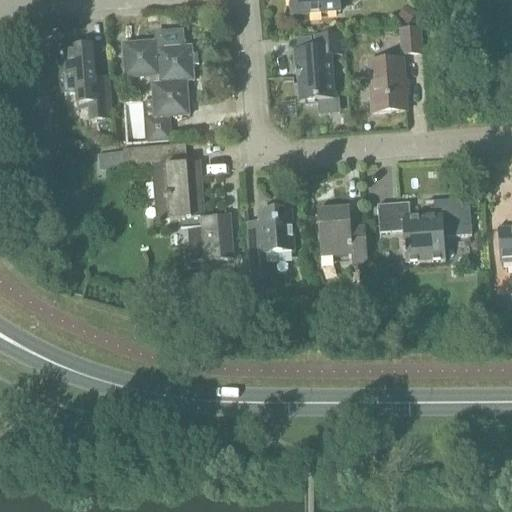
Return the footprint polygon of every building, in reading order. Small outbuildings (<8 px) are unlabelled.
[(289,0),(291,18),(339,15),(338,0),(289,0)] [(408,28),(417,14),(411,10),(401,23),(408,28)] [(405,56),(422,54),(421,30),(403,31),(405,56)] [(145,103),(121,104),(124,147),(148,145),(147,144),(171,142),(170,119),(189,118),(187,84),(193,84),(192,68),(198,68),(197,56),(191,56),(191,49),(186,49),(185,35),(155,36),(156,45),(121,47),(123,82),(158,80),(159,86),(152,86),(153,102),(145,103)] [(333,103),(330,59),(341,58),(340,39),(313,41),(314,54),(294,56),(295,72),(296,72),(299,105),(333,103)] [(95,84),(92,50),(61,52),(63,78),(76,77),(79,104),(76,105),(77,112),(89,111),(90,122),(112,120),(109,82),(95,84)] [(371,117),(406,114),(402,64),(367,67),(371,117)] [(97,133),(91,141),(99,147),(105,139),(97,133)] [(99,174),(151,169),(150,152),(121,154),(99,157),(99,174)] [(181,223),(197,222),(201,221),(198,185),(201,184),(199,166),(153,169),(157,225),(181,223)] [(423,265),(446,263),(444,240),(473,238),(470,202),(434,205),(435,220),(420,222),(423,265)] [(409,207),(378,209),(380,237),(403,236),(405,266),(423,265),(420,222),(410,222),(409,207)] [(351,231),(349,211),(317,213),(320,262),(351,260),(352,270),(367,269),(365,230),(351,231)] [(250,290),(266,289),(264,256),(293,254),(291,215),(258,217),(259,225),(246,226),(250,290)] [(201,221),(197,222),(198,232),(189,233),(191,265),(234,262),(233,240),(229,240),(227,219),(201,221)] [(511,232),(501,233),(503,265),(511,264),(511,232)] [(503,302),(493,302),(493,315),(503,315),(503,302)]
